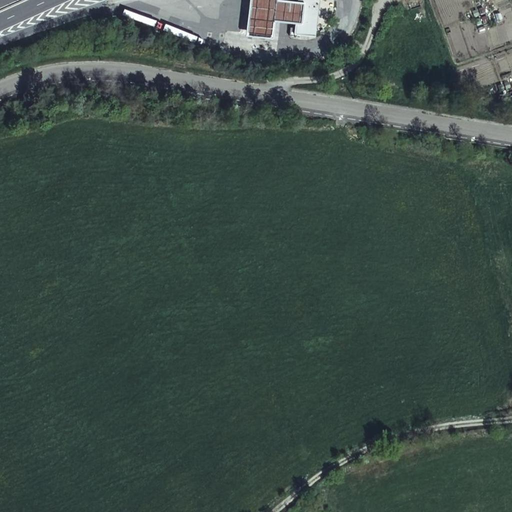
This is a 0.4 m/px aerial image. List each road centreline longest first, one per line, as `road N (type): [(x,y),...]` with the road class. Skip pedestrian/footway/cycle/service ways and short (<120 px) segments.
road 1 (residential): [(511,132),(105,66),(42,73),(0,90)]
road 2 (track): [(511,418),(446,426),(360,451),(273,511)]
